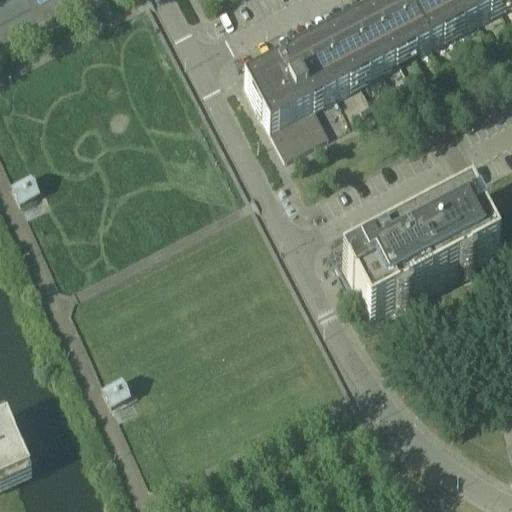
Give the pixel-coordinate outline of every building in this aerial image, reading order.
[(414,63),(443,48),(440,43),(459,33),(462,38),(476,30),(489,23),(487,18),(506,8),(509,13),(511,11),(511,0),(432,0),(423,5),(419,0),(415,0),(411,2),(413,7),(407,11),(404,6),(378,19),(355,32),(357,37),(351,40),(348,35),(340,40),(344,47),(329,55),(325,48),(317,52),(319,57),(304,65),(301,60),(285,69),(284,67),(277,71),(278,73),(242,91),(283,168),(327,145),(310,112),(319,107),(321,112),(348,98),(346,93),(365,83),(368,87),(396,73),(393,67),(402,63),(411,58),(414,63)] [(499,43),(504,52),(511,47),(511,42),(509,38),(499,43)] [(453,68),(457,76),(478,66),(473,57),(453,68)] [(433,80),(422,86),(426,93),(437,87),(433,80)] [(399,98),(403,105),(413,100),(410,92),(399,98)] [(358,118),(363,126),(383,115),(379,107),(358,118)] [(28,186),(11,195),(19,211),(36,202),(28,186)] [(340,276),(349,293),(368,329),(498,261),(470,207),(340,276)] [(119,389),(102,398),(109,413),(127,404),(119,389)] [(5,427),(0,429),(0,492),(28,479),(5,427)]
